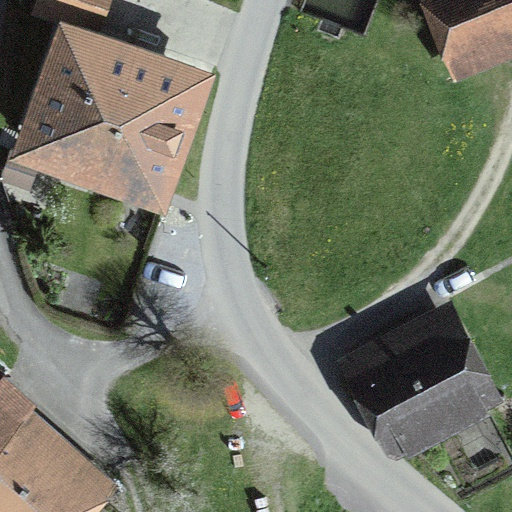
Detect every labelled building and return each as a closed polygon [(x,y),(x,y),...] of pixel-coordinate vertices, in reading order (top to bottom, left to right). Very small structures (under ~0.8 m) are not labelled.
[(95,24),(103,0),(35,0),(35,3),(95,24)] [(511,36),(511,0),(444,0),(466,55),(511,36)] [(152,178),(190,75),(72,32),(34,135),(152,178)] [(439,315),(361,355),(403,435),(480,396),(439,315)] [(0,511),(58,511),(85,482),(0,404),(0,511)]
